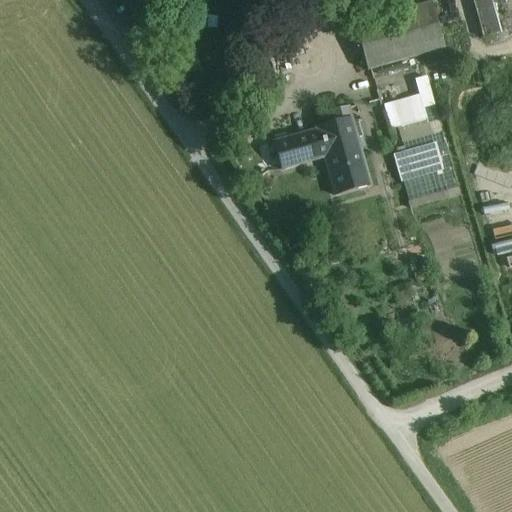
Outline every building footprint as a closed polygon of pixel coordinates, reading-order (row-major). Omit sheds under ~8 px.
[(492,0),(471,0),(478,22),(497,17),(492,0)] [(432,4),(354,25),(367,71),(444,50),(432,4)] [(497,17),(478,22),(483,39),(502,34),(497,17)] [(421,94),(387,104),(394,130),(431,119),(428,108),(439,105),(430,75),(417,79),(421,94)] [(349,109),(330,114),(333,125),(352,119),(349,109)] [(333,125),(316,130),(316,132),(274,144),(282,172),(302,166),(300,160),(326,153),(338,194),(334,195),(335,197),(371,187),(352,119),(333,125)] [(438,142),(432,121),(400,130),(405,147),(423,142),(423,146),(438,142)] [(436,155),(398,166),(402,178),(440,167),(436,155)]
